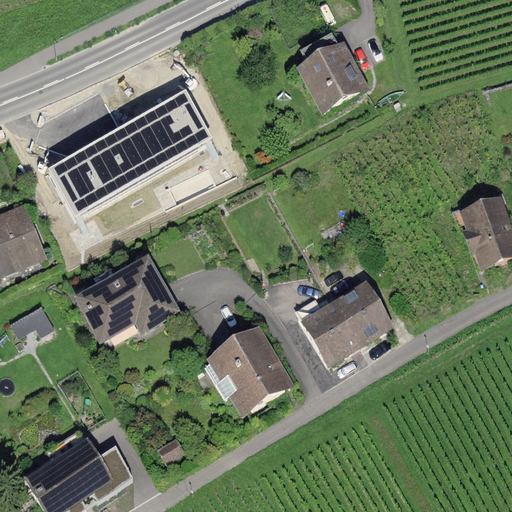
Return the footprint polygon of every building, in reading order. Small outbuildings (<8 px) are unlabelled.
[(362,96),(332,44),(305,59),(313,72),(303,78),(326,117),(362,96)] [(182,77),(39,153),(81,233),(225,157),(182,77)] [(2,159),(0,159),(0,192),(15,185),(2,159)] [(511,264),(511,221),(506,204),(462,219),(482,275),(511,264)] [(0,274),(44,255),(25,212),(2,222),(4,227),(0,228),(0,274)] [(152,269),(78,308),(103,353),(177,314),(152,269)] [(303,330),(331,375),(399,334),(371,289),(303,330)] [(47,310),(15,326),(23,340),(40,331),(44,341),(59,333),(47,310)] [(296,393),(261,335),(210,366),(245,423),(296,393)] [(27,488),(42,511),(82,511),(118,490),(91,447),(27,488)]
